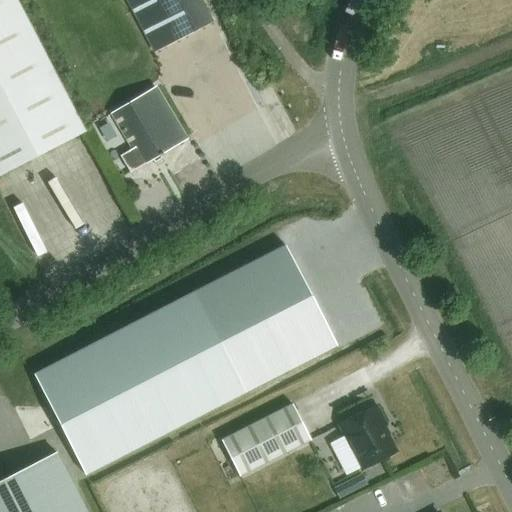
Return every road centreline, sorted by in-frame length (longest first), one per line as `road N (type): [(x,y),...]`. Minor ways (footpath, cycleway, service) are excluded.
road 1 (unclassified): [(0,313),(277,157),(345,137)]
road 2 (unclassified): [(511,482),(354,170),(345,137)]
road 3 (unknown): [(443,347),(302,408)]
road 4 (unclassified): [(339,95),(305,75),(250,0)]
